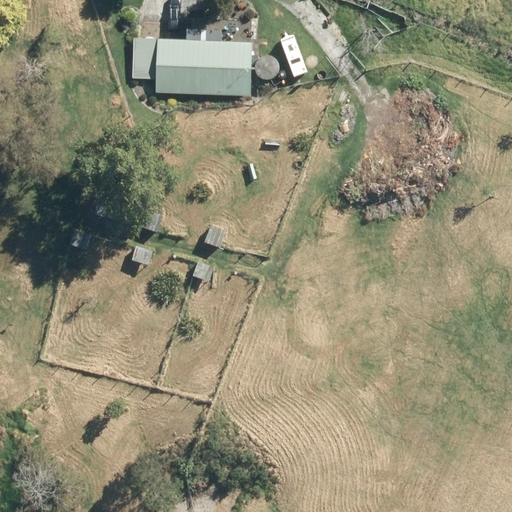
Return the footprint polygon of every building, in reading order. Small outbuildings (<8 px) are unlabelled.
[(157,39),(156,94),(254,96),(255,41),(157,39)] [(100,188),(94,213),(156,230),(163,205),(100,188)] [(210,225),(204,241),(220,246),(225,230),(210,225)] [(75,228),(70,242),(85,248),(90,234),(75,228)] [(136,245),(132,258),(148,263),(151,250),(136,245)] [(198,260),(193,274),(209,280),(213,266),(198,260)]
